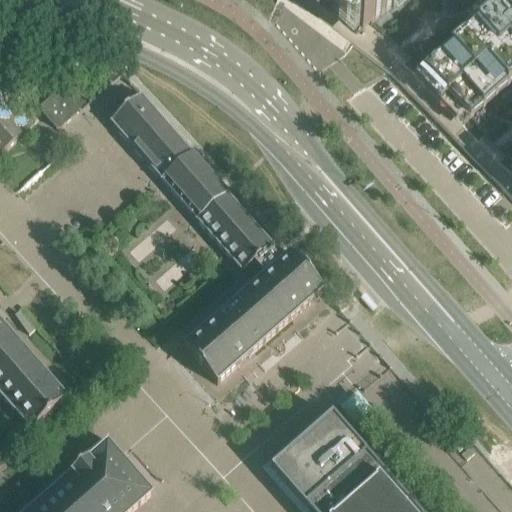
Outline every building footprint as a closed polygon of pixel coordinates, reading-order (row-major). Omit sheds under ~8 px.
[(314,0),(362,36),(371,28),(392,9),(401,0),(314,0)] [(427,70),(422,74),(425,76),(424,77),(425,77),(467,121),(467,120),(470,123),(472,120),(472,121),(511,85),(511,0),(505,0),(488,15),(474,28),(427,69),(427,70)] [(0,155),(33,126),(0,88),(0,155)] [(60,92),(39,111),(58,132),(79,113),(60,92)] [(273,247),(140,96),(109,123),(241,274),(253,264),(263,276),(182,347),(217,386),(323,293),(289,253),(279,262),(277,259),(279,258),(273,251),(271,252),(269,250),(273,247)] [(0,397),(30,431),(68,397),(0,319),(0,397)] [(342,410),(355,424),(368,412),(356,398),(342,410)] [(432,511),(374,446),(365,454),(332,416),(270,470),(307,511),(432,511)] [(134,511),(154,495),(107,442),(26,511),(134,511)]
